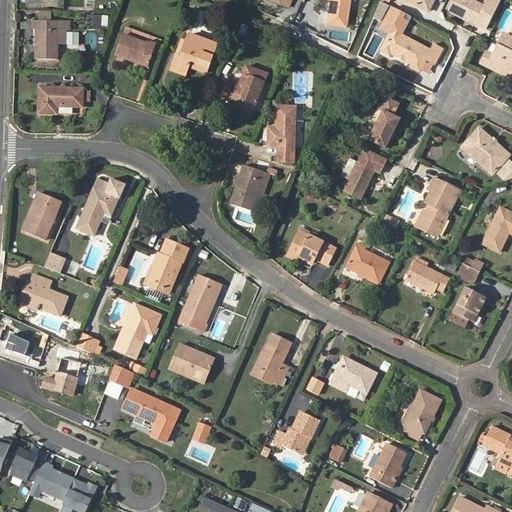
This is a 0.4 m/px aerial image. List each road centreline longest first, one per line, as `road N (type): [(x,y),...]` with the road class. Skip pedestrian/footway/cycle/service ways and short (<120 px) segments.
road 1 (residential): [(199,218),(314,305),(480,388)]
road 2 (residential): [(108,143),(118,106),(222,140),(199,218)]
road 3 (residential): [(0,405),(44,436),(123,469)]
road 4 (residential): [(419,511),(480,388)]
road 5 (unknown): [(108,143),(55,252)]
road 6 (residential): [(108,143),(153,164),(199,218)]
